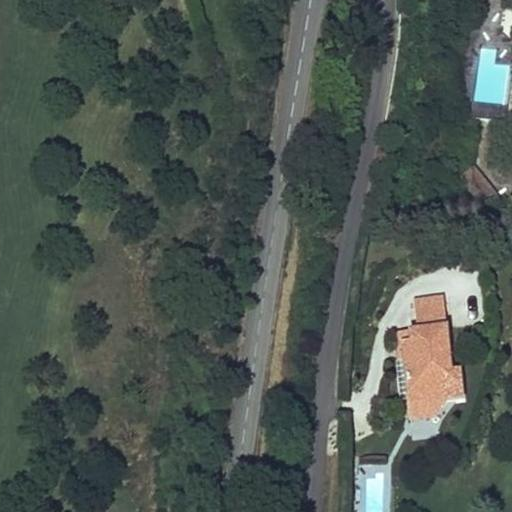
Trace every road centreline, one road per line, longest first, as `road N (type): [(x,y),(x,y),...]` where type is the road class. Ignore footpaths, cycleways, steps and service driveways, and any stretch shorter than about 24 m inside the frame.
road 1 (tertiary): [(310,0),(232,511)]
road 2 (residential): [(381,0),(305,511)]
